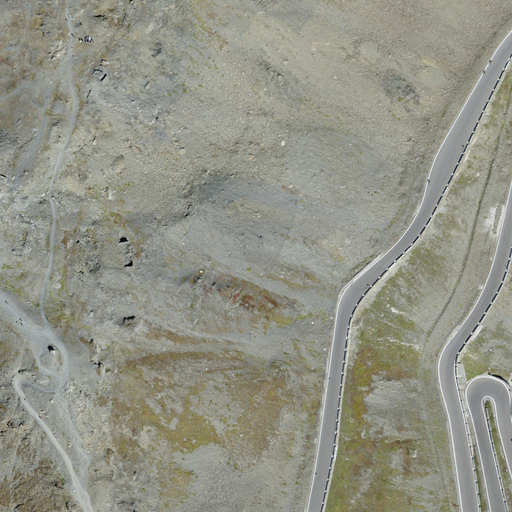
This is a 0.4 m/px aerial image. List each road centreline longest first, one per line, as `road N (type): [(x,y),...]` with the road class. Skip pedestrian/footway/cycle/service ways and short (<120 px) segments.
road 1 (secondary): [(511,42),(416,228),(345,308),(313,511)]
road 2 (secondary): [(471,511),(446,363),(492,287),(511,213)]
road 3 (secondary): [(511,454),(498,390),(486,386),(475,395),(498,511)]
